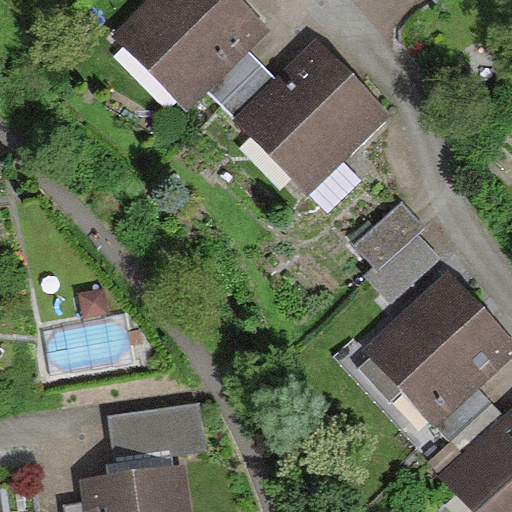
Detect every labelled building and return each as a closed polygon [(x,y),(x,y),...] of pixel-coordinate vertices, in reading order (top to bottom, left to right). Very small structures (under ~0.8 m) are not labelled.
[(146,0),(112,34),(187,111),(209,90),(249,51),(272,29),(244,0),(146,0)] [(232,120),(308,195),(389,115),(313,39),(275,77),(236,116),(232,120)] [(236,116),(275,77),(249,51),(209,90),(236,116)] [(402,201),(352,244),(374,269),(377,272),(420,235),(427,229),(402,201)] [(441,259),(420,235),(377,272),(374,269),(365,277),(391,305),(441,259)] [(361,346),(435,426),(479,386),(511,355),(511,337),(447,268),(361,346)] [(505,415),(479,386),(435,426),(449,441),(426,461),(439,475),(505,415)] [(202,404),(108,416),(114,461),(211,450),(202,404)] [(439,475),(473,511),(511,511),(511,409),(505,415),(439,475)] [(190,511),(183,464),(79,480),(82,501),(65,504),(66,511),(190,511)]
